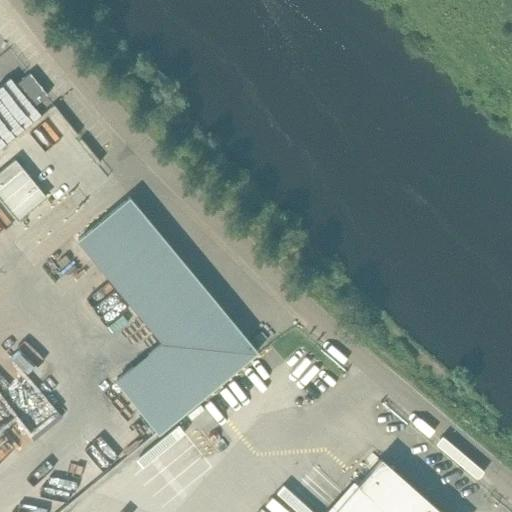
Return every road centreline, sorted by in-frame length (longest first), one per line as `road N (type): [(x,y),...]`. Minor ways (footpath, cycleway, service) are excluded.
road 1 (unclassified): [(511,497),(199,233),(0,11)]
road 2 (unknown): [(0,498),(46,466),(79,427),(80,412),(63,356),(0,306)]
road 3 (unknown): [(129,163),(30,254),(0,303)]
road 4 (unknown): [(348,405),(458,511)]
